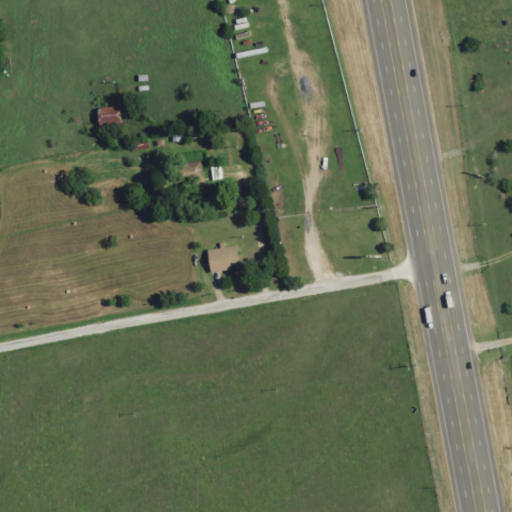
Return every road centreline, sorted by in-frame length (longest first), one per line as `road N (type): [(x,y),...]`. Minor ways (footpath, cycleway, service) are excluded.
road 1 (primary): [(478,511),(383,0)]
road 2 (residential): [(432,264),(0,348)]
